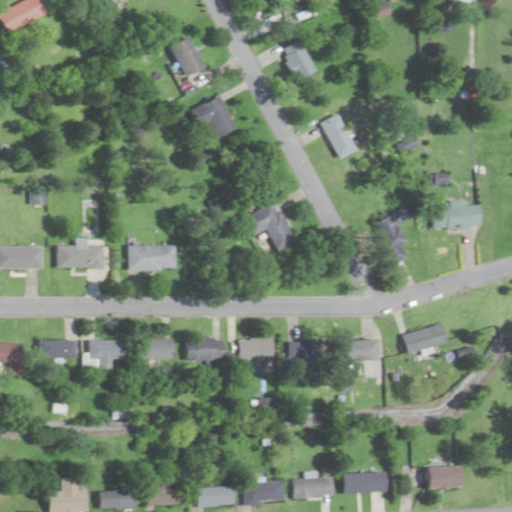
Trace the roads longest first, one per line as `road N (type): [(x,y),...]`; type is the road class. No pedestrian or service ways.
road 1 (residential): [(0,306),(371,306),(511,265)]
road 2 (residential): [(371,306),(209,0)]
